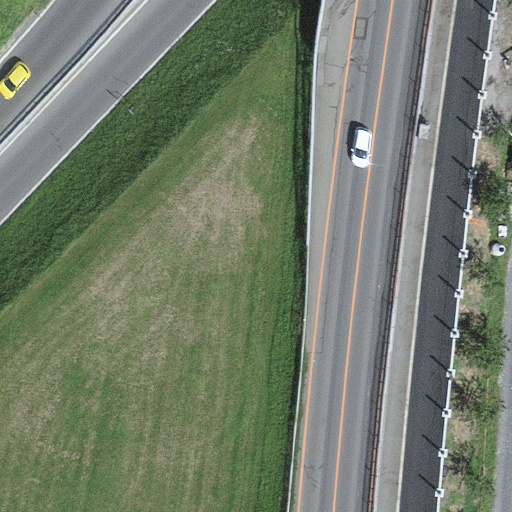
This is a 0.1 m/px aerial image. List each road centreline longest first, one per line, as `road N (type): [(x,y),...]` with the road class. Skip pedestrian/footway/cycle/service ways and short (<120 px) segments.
road 1 (trunk): [(390,511),(451,0)]
road 2 (trunk): [(413,0),(370,310),(356,511)]
road 3 (trunk): [(0,190),(182,0)]
road 4 (trunk): [(83,0),(0,97)]
